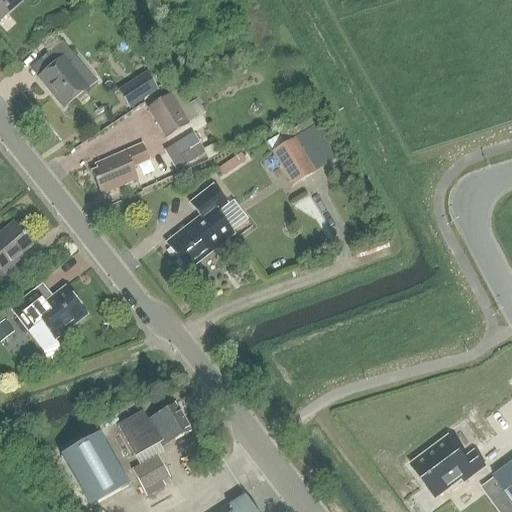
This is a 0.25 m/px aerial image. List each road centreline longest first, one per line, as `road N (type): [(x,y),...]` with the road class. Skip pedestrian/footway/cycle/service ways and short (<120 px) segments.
road 1 (unclassified): [(309,511),(0,129)]
road 2 (unclassified): [(511,177),(478,189),(468,208),(511,297)]
